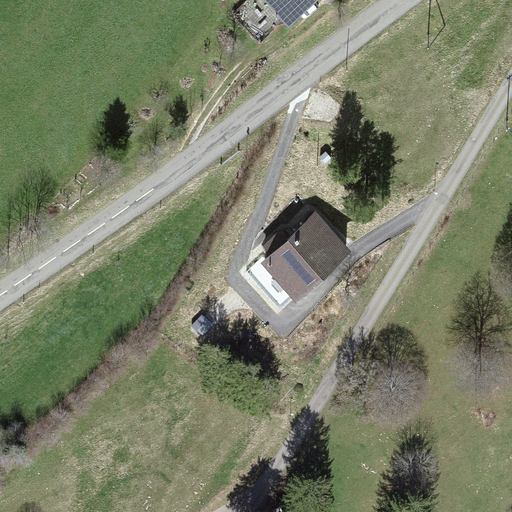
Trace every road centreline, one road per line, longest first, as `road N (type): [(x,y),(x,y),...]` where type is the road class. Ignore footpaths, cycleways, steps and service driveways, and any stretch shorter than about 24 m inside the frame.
road 1 (residential): [(511,81),(248,511)]
road 2 (secondary): [(398,0),(204,152),(0,293)]
road 3 (track): [(204,152),(215,108),(245,64),(334,0)]
